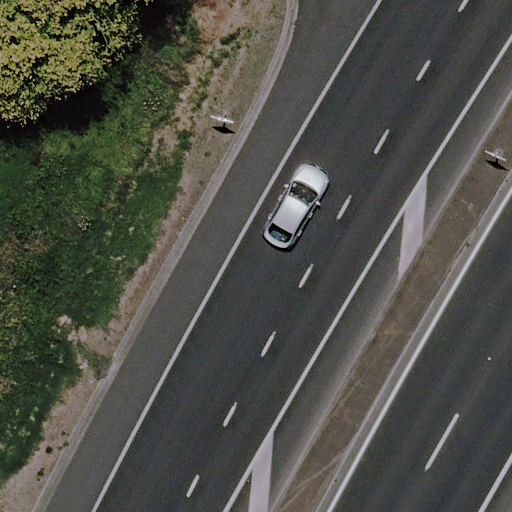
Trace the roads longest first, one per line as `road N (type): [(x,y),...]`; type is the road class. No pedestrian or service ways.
road 1 (trunk): [(153,511),(449,0)]
road 2 (trunk): [(511,329),(407,511)]
